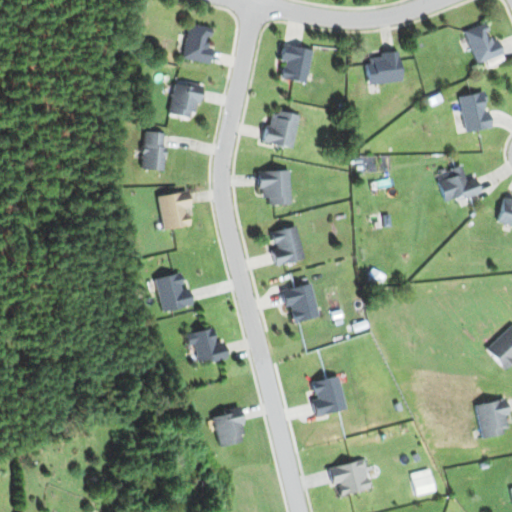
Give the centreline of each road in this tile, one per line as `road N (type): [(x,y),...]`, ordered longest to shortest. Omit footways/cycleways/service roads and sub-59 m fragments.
road 1 (residential): [(293,511),(218,198),(218,151),(249,0)]
road 2 (residential): [(433,0),(361,19),(245,0)]
